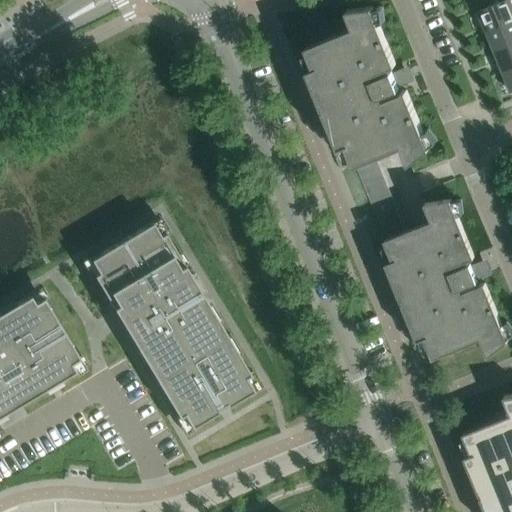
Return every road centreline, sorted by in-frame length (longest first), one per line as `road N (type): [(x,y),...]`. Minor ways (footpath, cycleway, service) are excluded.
road 1 (residential): [(380,423),(239,80)]
road 2 (residential): [(380,423),(167,511)]
road 3 (residential): [(464,149),(402,0)]
road 4 (residential): [(511,269),(464,149)]
road 5 (secondary): [(17,50),(127,0)]
